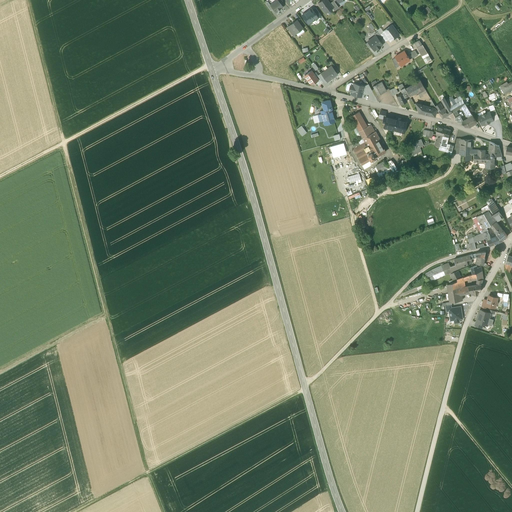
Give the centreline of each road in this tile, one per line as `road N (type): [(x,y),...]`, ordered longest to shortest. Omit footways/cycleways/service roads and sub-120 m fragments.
road 1 (secondary): [(341,511),(210,69)]
road 2 (track): [(108,316),(27,0)]
road 3 (track): [(0,373),(108,316),(163,511)]
road 4 (track): [(304,390),(73,511)]
road 5 (track): [(209,65),(0,177)]
road 6 (residential): [(511,145),(329,93)]
road 7 (unclassified): [(455,359),(417,511)]
road 8 (track): [(412,279),(303,382)]
road 9 (residential): [(504,247),(455,359)]
